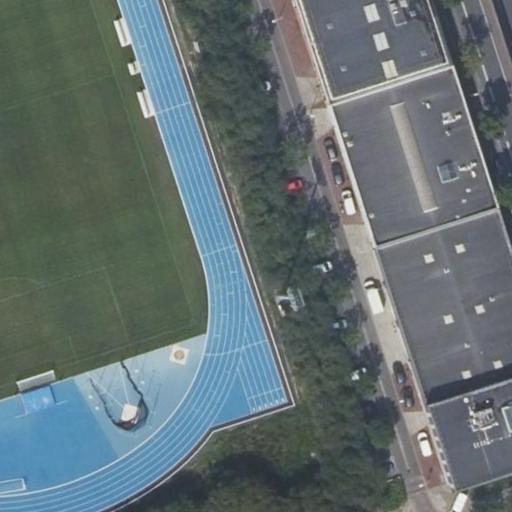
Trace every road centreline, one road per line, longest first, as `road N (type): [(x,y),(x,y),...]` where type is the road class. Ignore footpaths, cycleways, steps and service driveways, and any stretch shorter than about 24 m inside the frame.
road 1 (residential): [(427,511),(265,0)]
road 2 (primary): [(460,0),(511,162)]
